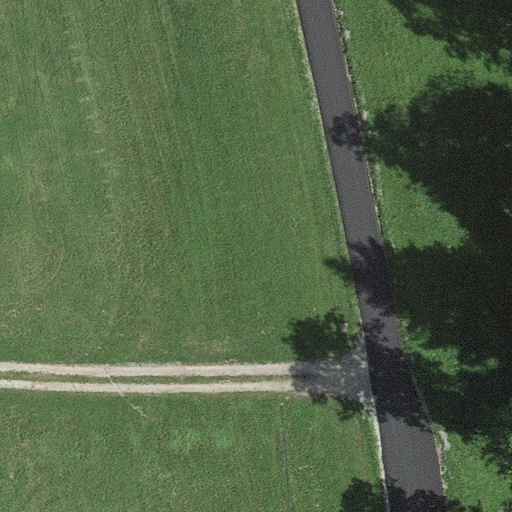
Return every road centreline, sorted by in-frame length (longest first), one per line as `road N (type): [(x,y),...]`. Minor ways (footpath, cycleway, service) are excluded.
road 1 (residential): [(409,511),(366,242),(314,0)]
road 2 (track): [(0,381),(391,379)]
